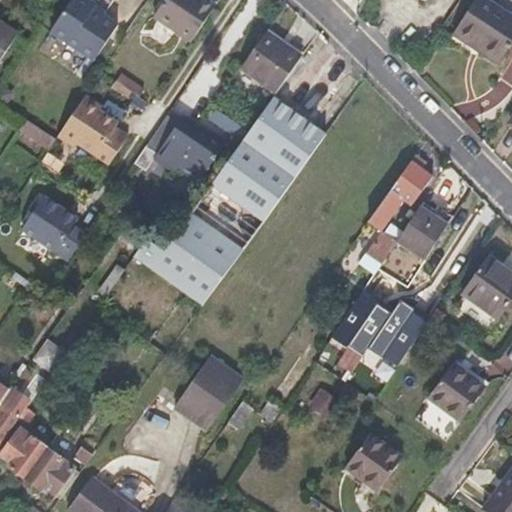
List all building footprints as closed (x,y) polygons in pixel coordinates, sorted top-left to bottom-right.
[(103,14),(98,10),(95,7),(82,0),(70,0),(47,35),(91,64),(115,28),(101,19),(103,14)] [(191,42),(214,7),(212,5),(204,0),(165,0),(154,17),(191,42)] [(496,66),(500,62),(511,43),(511,19),(482,0),(475,0),(452,35),(496,66)] [(0,61),(16,36),(0,25),(0,61)] [(276,96),(300,61),(265,35),(240,70),(276,96)] [(144,91),(121,76),(115,83),(140,99),(144,91)] [(86,96),(83,101),(60,135),(56,140),(72,151),(76,146),(109,167),(129,137),(116,129),(119,125),(101,114),(104,109),(86,96)] [(201,309),(215,291),(325,137),(310,126),(306,132),(269,106),(198,204),(162,252),(127,226),(119,237),(136,251),(132,259),(201,309)] [(225,132),(232,122),(213,108),(205,118),(225,132)] [(222,148),(197,130),(181,118),(174,127),(164,120),(133,166),(144,174),(153,161),(172,174),(176,169),(197,184),(222,148)] [(237,140),(244,130),(232,122),(225,132),(237,140)] [(53,144),(23,123),(15,135),(46,156),(53,144)] [(411,209),(432,179),(411,165),(366,229),(376,237),(401,201),(411,209)] [(79,220),(73,216),(65,212),(44,198),(24,231),(67,262),(86,233),(74,225),(79,220)] [(424,262),(447,228),(421,210),(397,244),(424,262)] [(375,277),(397,244),(382,234),(360,266),(375,277)] [(345,257),(336,268),(357,282),(365,270),(345,257)] [(503,322),(511,310),(511,285),(502,279),(506,272),(490,261),(465,298),(503,322)] [(117,264),(99,290),(108,296),(126,270),(117,264)] [(50,371),(65,351),(49,338),(34,359),(50,371)] [(207,430),(242,381),(216,362),(209,357),(174,406),(207,430)] [(463,423),(486,390),(455,369),(431,402),(463,423)] [(0,403),(9,391),(0,384),(0,403)] [(0,446),(31,403),(12,390),(0,406),(0,446)] [(340,402),(334,399),(322,390),(311,407),(328,419),(340,402)] [(236,429),(251,409),(243,403),(228,424),(236,429)] [(24,480),(46,450),(19,430),(1,455),(12,463),(9,468),(24,480)] [(378,492),(403,459),(368,434),(344,469),(378,492)] [(92,455),(81,447),(75,455),(86,463),(92,455)] [(44,487),(56,495),(60,499),(79,473),(46,450),(24,480),(40,492),(44,487)] [(493,511),(511,511),(511,469),(486,507),(493,511)] [(108,511),(118,498),(92,479),(67,511),(108,511)] [(136,511),(118,498),(108,511),(136,511)]
